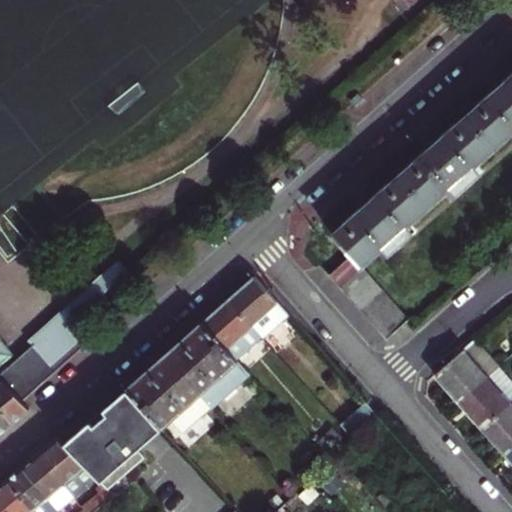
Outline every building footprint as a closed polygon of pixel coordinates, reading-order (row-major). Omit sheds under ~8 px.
[(511,76),(506,82),(440,140),(373,201),(337,232),(356,252),(366,263),(385,246),(391,253),(416,230),(410,223),(451,186),(457,193),(482,170),(476,163),(511,130),(511,76)] [(366,263),(356,252),(335,271),(391,334),(413,314),(366,263)] [(36,342),(0,373),(3,377),(23,398),(94,336),(76,317),(131,267),(122,258),(32,338),(36,342)] [(246,285),(231,298),(264,335),(269,340),(295,317),(258,275),(246,285)] [(217,311),(204,322),(237,359),(264,335),(231,298),(217,311)] [(171,351),(130,388),(164,425),(181,411),(201,393),(239,361),(237,359),(204,322),(171,351)] [(0,363),(14,351),(0,333),(0,363)] [(480,353),(442,387),(454,399),(464,410),(501,376),(480,353)] [(201,393),(214,407),(251,374),(239,361),(201,393)] [(511,387),(501,376),(464,410),(475,423),(488,436),(511,414),(511,387)] [(0,380),(0,401),(15,420),(23,413),(31,406),(23,398),(3,377),(0,380)] [(164,425),(130,388),(100,414),(67,443),(98,475),(109,486),(146,454),(142,448),(164,425)] [(201,393),(181,411),(194,425),(214,407),(201,393)] [(368,400),(343,424),(356,438),(381,416),(368,400)] [(0,431),(6,427),(15,420),(0,401),(0,431)] [(511,414),(488,436),(500,449),(511,462),(511,460),(511,414)] [(50,442),(40,451),(76,493),(98,475),(67,443),(59,435),(50,442)] [(32,458),(24,464),(59,506),(66,501),(76,493),(40,451),(32,458)] [(17,470),(8,477),(37,511),(52,511),(59,506),(24,464),(17,470)] [(349,482),(336,467),(322,479),(336,494),(349,482)] [(1,483),(0,483),(0,497),(12,511),(37,511),(8,477),(1,483)] [(109,486),(86,505),(92,511),(115,493),(109,486)] [(0,511),(12,511),(0,497),(0,511)]
